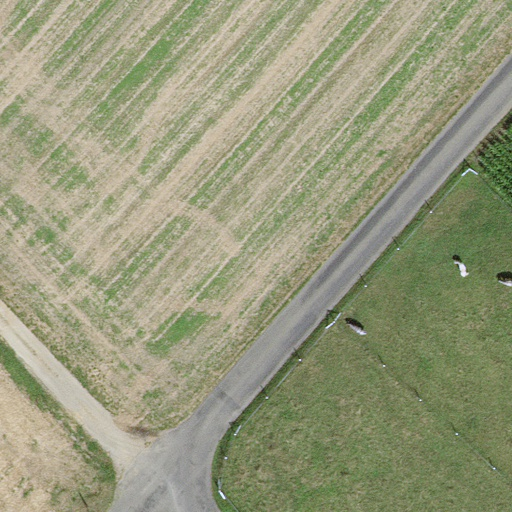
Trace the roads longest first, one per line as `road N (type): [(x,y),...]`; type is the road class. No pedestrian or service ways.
road 1 (unclassified): [(511,71),(149,485)]
road 2 (track): [(0,319),(149,485)]
